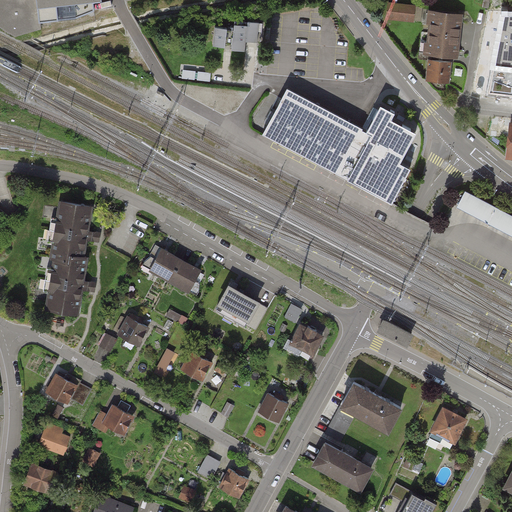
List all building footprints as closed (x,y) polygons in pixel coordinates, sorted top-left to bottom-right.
[(0,0),(0,16),(28,32),(41,28),(41,19),(38,0),(0,0)] [(38,0),(41,19),(75,16),(94,5),(93,0),(38,0)] [(414,20),(415,4),(388,1),(387,18),(414,20)] [(431,10),(429,31),(459,35),(462,14),(431,10)] [(491,82),(511,83),(511,11),(504,12),(491,82)] [(232,48),(245,50),(246,40),(257,41),(259,24),(234,22),(234,23),(216,22),(214,45),(226,46),(226,43),(232,44),(232,48)] [(440,54),(456,57),(459,35),(429,31),(426,52),(432,53),(432,59),(440,60),(440,54)] [(432,59),(430,59),(428,79),(449,82),(451,62),(440,60),(432,59)] [(367,129),(287,87),(263,133),(392,201),(411,166),(401,161),(417,131),(392,118),(395,111),(381,103),(367,129)] [(511,217),(463,192),(454,208),(456,208),(488,225),(511,237),(511,217)] [(91,207),(58,202),(50,258),(58,259),(59,253),(84,257),(91,207)] [(183,259),(163,248),(151,269),(171,281),(183,259)] [(87,257),(84,257),(59,253),(58,259),(53,259),(46,309),(79,314),(87,257)] [(202,269),(183,259),(171,281),(190,291),(202,269)] [(216,309),(245,325),(259,300),(229,284),(216,309)] [(286,316),(297,322),(304,309),(293,303),(286,316)] [(117,333),(140,345),(150,326),(127,314),(117,333)] [(379,329),(407,343),(413,332),(385,318),(379,329)] [(303,348),(314,353),(324,334),(301,322),(292,340),(289,338),(285,347),(299,355),(303,348)] [(111,351),(117,339),(106,334),(100,346),(111,351)] [(168,345),(156,372),(165,376),(176,349),(168,345)] [(182,369),(203,380),(213,361),(191,350),(182,369)] [(56,372),(47,390),(69,401),(71,398),(83,405),(92,388),(67,375),(66,377),(56,372)] [(391,431),(403,409),(377,395),(355,383),(343,405),(391,431)] [(260,411),(278,421),(288,403),(269,393),(260,411)] [(102,410),(94,424),(106,431),(109,426),(124,434),(134,415),(127,411),(131,405),(121,400),(117,406),(113,404),(108,413),(102,410)] [(458,439),(469,418),(444,406),(433,427),(458,439)] [(335,414),(327,432),(344,440),(352,421),(335,414)] [(43,429),(37,445),(61,454),(68,438),(43,429)] [(361,489),(373,467),(326,441),(314,463),(361,489)] [(94,465),(102,452),(92,447),(85,459),(94,465)] [(199,471),(212,478),(222,460),(208,453),(199,471)] [(28,463),(20,484),(48,494),(56,473),(28,463)] [(511,466),(502,486),(511,491),(511,466)] [(221,487),(240,497),(250,478),(231,469),(221,487)] [(185,484),(181,494),(193,499),(197,488),(185,484)] [(430,511),(436,503),(413,490),(400,511),(430,511)] [(132,511),(134,508),(101,496),(95,511),(132,511)]
